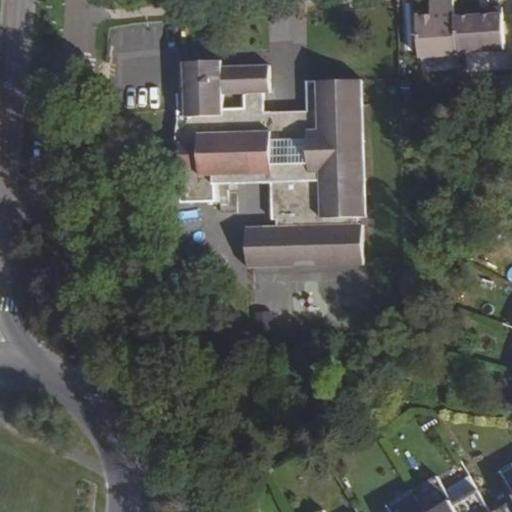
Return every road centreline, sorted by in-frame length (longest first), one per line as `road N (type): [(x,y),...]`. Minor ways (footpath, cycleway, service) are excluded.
road 1 (secondary): [(20,0),(0,231)]
road 2 (secondary): [(115,511),(112,455),(94,421),(67,393),(0,368)]
